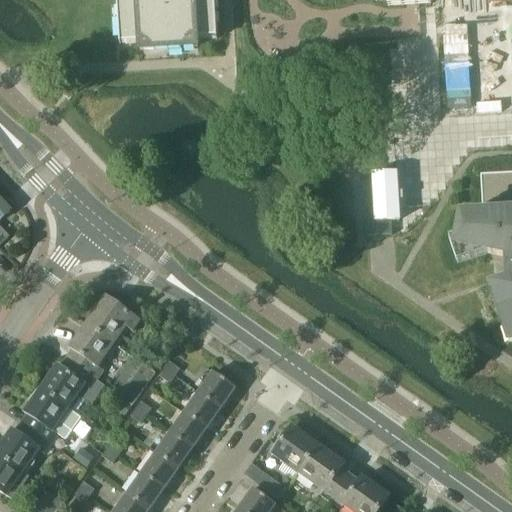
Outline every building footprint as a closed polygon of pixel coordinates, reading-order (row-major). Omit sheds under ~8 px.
[(116,0),(119,46),(120,46),(121,45),(139,44),(139,52),(151,51),(151,53),(181,51),(181,49),(197,48),(197,41),(197,40),(215,40),(216,40),(214,0),(116,0)] [(511,172),(480,174),(482,216),(461,217),(456,239),(449,240),(457,264),(485,255),(486,254),(504,258),(506,284),(490,289),(508,344),(511,342),(511,172)] [(0,220),(8,212),(0,203),(0,245),(7,238),(0,230),(0,220)] [(86,326),(114,346),(126,329),(132,333),(139,322),(105,299),(86,326)] [(98,369),(114,346),(86,326),(69,350),(71,351),(65,360),(97,382),(104,373),(98,369)] [(152,372),(162,359),(151,351),(141,364),(152,372)] [(104,387),(97,382),(65,360),(59,369),(64,372),(85,387),(77,397),(91,407),(104,387)] [(164,370),(175,378),(180,371),(169,363),(164,370)] [(85,387),(64,372),(59,369),(56,367),(40,391),(68,411),(77,397),(85,387)] [(170,385),(175,378),(164,370),(158,377),(170,385)] [(198,394),(221,410),(235,390),(213,374),(198,394)] [(132,382),(121,398),(132,406),(144,390),(132,382)] [(19,424),(51,446),(58,437),(64,441),(80,419),(68,411),(40,391),(24,414),(26,415),(19,424)] [(206,430),(221,410),(198,394),(184,414),(206,430)] [(122,399),(115,408),(126,416),(132,406),(122,399)] [(135,410),(146,418),(151,411),(140,403),(135,410)] [(141,425),(146,418),(135,410),(130,417),(141,425)] [(192,450),(206,430),(184,414),(170,435),(192,450)] [(44,456),(51,446),(19,424),(13,433),(11,431),(0,447),(0,458),(22,475),(38,452),(44,456)] [(299,475),(318,449),(291,429),(272,456),(299,475)] [(178,471),(192,450),(170,435),(155,455),(178,471)] [(106,450),(117,458),(122,451),(111,443),(106,450)] [(330,503),(349,476),(341,470),(343,467),(318,449),(299,475),(324,492),(321,497),(330,503)] [(112,465),(117,458),(106,450),(101,458),(112,465)] [(74,459),(85,468),(92,459),(80,451),(74,459)] [(163,491),(178,471),(155,455),(141,475),(163,491)] [(0,458),(0,493),(12,502),(28,479),(22,475),(0,458)] [(149,511),(163,491),(141,475),(127,495),(149,511)] [(349,476),(330,503),(341,511),(343,506),(351,511),(378,511),(388,498),(361,479),(359,483),(349,476)] [(78,491),(89,499),(94,491),(83,483),(78,491)] [(238,510),(240,511),(270,511),(275,506),(253,490),(238,510)] [(84,506),(89,499),(78,491),(73,498),(84,506)] [(57,509),(61,503),(49,494),(45,500),(57,509)] [(148,511),(149,511),(127,495),(114,511),(148,511)]
